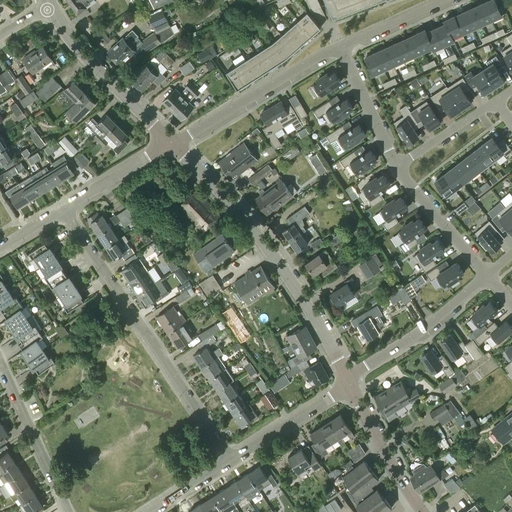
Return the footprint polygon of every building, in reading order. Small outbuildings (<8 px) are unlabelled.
[(73,0),(71,2),(79,11),(86,6),(84,4),(90,0),(73,0)] [(150,0),(154,8),(172,0),(150,0)] [(325,0),(332,14),(333,14),(332,11),(336,9),(338,13),(346,10),(346,11),(346,12),(348,11),(347,11),(347,10),(359,5),(360,6),(360,7),(361,6),(359,1),(361,0),(363,0),(365,3),(372,0),(373,1),(373,2),(375,1),(374,1),(374,0),(325,0)] [(499,8),(494,0),(489,0),(484,3),(491,20),(504,14),(501,7),(499,8)] [(491,20),(484,3),(474,7),(482,24),(491,20)] [(482,24),(474,7),(464,12),(472,29),(482,24)] [(155,32),(170,26),(167,21),(165,16),(163,11),(163,10),(149,16),(153,27),(155,32)] [(320,27),(307,12),(298,20),(312,35),(320,27)] [(472,29),(464,12),(455,16),(454,16),(462,33),(472,29)] [(462,33),(454,16),(444,20),(453,40),(454,40),(453,37),(462,33)] [(303,43),(312,35),(298,20),(290,27),(303,43)] [(453,40),(444,20),(445,24),(436,28),(444,45),(453,40)] [(270,29),(266,24),(262,26),(265,32),(270,29)] [(141,41),(137,36),(114,57),(120,64),(122,62),(127,67),(136,59),(136,58),(135,54),(145,46),(148,51),(161,42),(161,43),(169,37),(168,37),(174,33),(170,26),(155,32),(156,33),(155,34),(154,32),(141,41)] [(265,32),(262,26),(257,29),(261,35),(265,32)] [(303,43),(290,27),(281,35),(294,50),(303,43)] [(444,45),(436,28),(426,32),(425,29),(434,49),(444,45)] [(434,49),(425,29),(415,34),(423,51),(432,47),(433,50),(434,49)] [(104,32),(99,37),(105,43),(110,38),(104,32)] [(114,57),(137,36),(133,32),(129,35),(124,39),(123,37),(108,51),(114,57)] [(423,51),(415,34),(414,34),(405,39),(413,56),(423,51)] [(285,58),(294,50),(281,35),(274,41),(285,58)] [(254,40),(251,36),(246,39),(249,44),(254,40)] [(249,44),(246,39),(240,43),(243,47),(249,44)] [(413,56),(405,39),(395,43),(403,60),(413,56)] [(285,58),(274,41),(273,42),(265,47),(276,64),(285,58)] [(403,60),(395,43),(385,48),(393,65),(403,60)] [(511,44),(511,45),(501,52),(511,67),(511,44)] [(33,73),(52,60),(43,47),(32,54),(31,53),(23,59),(33,73)] [(202,62),(213,55),(208,47),(197,54),(202,62)] [(276,64),(265,47),(255,53),(266,71),(276,64)] [(235,52),(232,48),(227,51),(229,56),(235,52)] [(393,65),(385,48),(376,52),(383,69),(393,65)] [(224,60),(229,56),(227,51),(221,55),(224,60)] [(160,61),(164,57),(160,52),(156,57),(160,61)] [(383,69),(376,52),(365,57),(370,67),(368,68),(371,75),(383,69)] [(168,53),(164,57),(160,61),(167,68),(175,60),(168,53)] [(266,71),(255,53),(245,60),(256,77),(266,71)] [(486,62),(488,66),(483,70),(494,87),(496,85),(497,87),(503,83),(502,81),(504,80),(498,70),(503,66),(496,55),(486,62)] [(138,83),(155,65),(149,59),(146,62),(147,63),(132,78),(138,83)] [(180,66),(185,73),(195,67),(190,59),(180,66)] [(256,77),(245,60),(236,66),(247,83),(256,77)] [(214,67),(210,61),(205,64),(209,71),(214,67)] [(155,65),(138,83),(144,89),(154,79),(159,84),(167,76),(155,65)] [(247,83),(236,66),(226,72),(237,89),(247,83)] [(2,73),(9,83),(9,84),(15,80),(8,69),(2,73)] [(494,87),(483,70),(474,76),(471,72),(465,76),(472,87),(478,83),(484,93),(486,92),(487,93),(494,89),(493,88),(494,87)] [(333,71),(328,75),(327,73),(316,80),(318,82),(312,86),(318,96),(340,82),(333,71)] [(9,83),(2,73),(0,74),(0,81),(0,82),(0,88),(4,87),(9,83)] [(15,79),(26,94),(32,90),(21,75),(15,79)] [(41,97),(56,81),(51,77),(36,93),(41,97)] [(446,86),(461,108),(462,107),(463,109),(470,105),(469,103),(471,102),(464,92),(470,89),(470,88),(462,77),(447,87),(446,86)] [(190,90),(194,86),(192,84),(195,82),(192,79),(185,87),(186,88),(182,91),(180,94),(175,89),(163,101),(173,110),(190,91),(190,90)] [(69,106),(84,92),(85,91),(73,80),(61,92),(68,99),(65,102),(69,106)] [(56,81),(41,97),(45,102),(61,85),(56,81)] [(190,91),(173,110),(182,118),(193,106),(189,102),(191,100),(190,99),(194,96),(195,97),(200,92),(199,91),(202,89),(198,86),(196,88),(194,86),(190,90),(190,91)] [(461,108),(446,86),(431,96),(439,108),(444,105),(451,115),(453,114),(454,115),(460,111),(459,110),(461,108)] [(33,91),(19,100),(24,107),(38,98),(33,91)] [(84,92),(69,106),(70,107),(66,111),(76,121),(95,102),(84,92)] [(332,107),(328,100),(313,111),(317,117),(324,113),(331,123),(337,119),(338,120),(348,113),(347,112),(352,108),(346,98),(332,107)] [(296,129),(302,125),(290,105),(285,108),(281,101),(271,107),(283,127),(292,122),(296,129)] [(13,112),(19,108),(15,102),(9,107),(13,112)] [(422,119),(429,129),(438,122),(425,102),(410,111),(417,122),(422,119)] [(306,113),(300,103),(294,107),(300,117),(306,113)] [(410,111),(406,105),(399,109),(404,116),(394,122),(400,131),(398,133),(402,139),(404,138),(408,143),(418,136),(412,126),(418,122),(417,122),(410,111)] [(283,127),(271,107),(270,107),(271,107),(261,113),(268,125),(263,128),(275,148),(281,145),(274,132),(283,127)] [(19,108),(13,112),(17,117),(23,113),(19,108)] [(117,124),(106,114),(97,123),(93,118),(88,123),(93,128),(91,129),(97,134),(94,137),(99,142),(117,124)] [(28,133),(35,128),(31,124),(25,128),(28,133)] [(117,124),(99,142),(94,147),(99,152),(106,144),(117,155),(128,144),(123,139),(127,134),(117,124)] [(344,132),(340,126),(326,136),(330,143),(336,139),(343,148),(349,144),(350,146),(360,139),(359,137),(364,134),(358,124),(344,132)] [(298,131),(301,137),(309,133),(305,127),(298,131)] [(38,133),(35,128),(28,133),(31,137),(38,133)] [(511,150),(503,138),(497,143),(492,136),(483,143),(496,160),(505,154),(506,156),(511,151),(511,150)] [(59,143),(71,156),(76,152),(64,139),(59,143)] [(51,145),(60,155),(65,150),(56,140),(51,145)] [(232,179),(258,160),(244,142),(219,162),(232,179)] [(496,160),(483,143),(483,144),(475,150),(488,166),(496,160)] [(7,147),(0,150),(0,162),(2,165),(14,158),(7,147)] [(27,148),(22,152),(25,157),(30,153),(27,148)] [(358,157),(354,151),(340,160),(344,167),(348,164),(354,174),(361,170),(362,172),(372,165),(371,163),(376,160),(369,149),(358,157)] [(475,150),(467,156),(480,172),(488,166),(475,150)] [(38,152),(32,155),(37,163),(42,159),(38,152)] [(85,166),(87,163),(90,160),(82,153),(80,154),(79,153),(74,158),(73,159),(82,169),(85,166)] [(309,158),(320,174),(327,170),(316,153),(309,158)] [(37,163),(32,155),(27,159),(31,166),(37,163)] [(467,156),(459,162),(470,177),(478,171),(480,173),(480,172),(467,156)] [(56,168),(63,180),(74,173),(67,161),(60,165),(57,160),(58,160),(54,157),(50,159),(52,163),(52,164),(55,168),(56,168)] [(459,162),(451,168),(462,183),(470,177),(459,162)] [(274,175),(278,172),(274,168),(272,169),(269,165),(257,174),(261,179),(271,171),(274,175)] [(15,166),(10,169),(14,176),(20,173),(15,166)] [(56,168),(55,168),(49,172),(46,167),(41,170),(44,175),(44,174),(52,186),(63,180),(56,168)] [(451,168),(443,175),(456,191),(455,189),(462,183),(451,168)] [(14,176),(10,169),(5,172),(9,180),(14,176)] [(44,174),(44,175),(33,181),(41,193),(52,186),(44,174)] [(366,184),(367,186),(361,190),(372,206),(383,199),(379,192),(390,185),(383,175),(377,179),(376,177),(366,184)] [(456,191),(443,175),(435,181),(441,190),(439,191),(444,197),(447,195),(448,197),(456,191)] [(492,184),(498,180),(494,176),(489,180),(492,184)] [(263,193),(261,190),(259,192),(260,194),(261,195),(256,198),(262,206),(287,187),(281,179),(263,193)] [(261,180),(257,183),(262,189),(266,186),(261,180)] [(33,181),(22,188),(30,200),(41,193),(33,181)] [(287,187),(262,206),(267,214),(293,194),(297,191),(291,184),(287,187)] [(167,196),(172,192),(171,190),(173,189),(170,186),(164,192),(167,196)] [(349,195),(355,191),(352,186),(345,190),(349,195)] [(30,200),(22,188),(11,195),(19,207),(30,200)] [(196,190),(179,206),(202,232),(220,216),(196,190)] [(511,190),(502,199),(507,204),(511,199),(511,190)] [(394,200),(384,207),(385,208),(382,210),(389,220),(383,224),(386,230),(398,222),(394,217),(407,208),(401,198),(395,201),(394,200)] [(474,201),(471,204),(477,211),(480,208),(474,201)] [(464,202),(454,209),(458,214),(468,206),(464,202)] [(290,241),(301,234),(301,233),(306,230),(303,226),(304,225),(303,220),(302,219),(310,213),(305,206),(287,219),(291,226),(283,231),(290,241)] [(491,218),(500,228),(505,224),(511,232),(511,213),(505,206),(491,218)] [(127,208),(121,211),(129,222),(130,221),(135,217),(127,208)] [(121,211),(116,215),(120,220),(124,226),(129,222),(121,211)] [(98,235),(111,226),(114,224),(111,220),(110,219),(107,221),(102,215),(98,218),(95,214),(88,219),(90,223),(98,235)] [(144,225),(156,237),(158,240),(157,240),(163,247),(174,237),(168,231),(167,231),(154,217),(144,225)] [(414,236),(426,229),(419,218),(414,222),(412,220),(402,227),(403,229),(397,233),(404,243),(400,245),(404,252),(418,243),(414,236)] [(499,245),(500,243),(493,234),(498,230),(489,220),(475,232),(481,240),(479,242),(486,250),(488,248),(491,252),(493,250),(494,251),(500,246),(499,245)] [(117,236),(111,226),(98,235),(105,245),(117,236)] [(197,262),(197,261),(207,275),(214,271),(212,268),(212,267),(234,251),(221,232),(191,253),(197,262)] [(331,232),(321,238),(324,242),(333,236),(331,232)] [(329,239),(330,241),(333,245),(345,238),(342,232),(329,239)] [(308,244),(301,234),(290,241),(297,252),(308,244)] [(119,238),(117,236),(105,245),(114,258),(120,254),(123,258),(134,251),(131,246),(126,249),(123,244),(128,241),(124,235),(119,238)] [(140,239),(144,245),(151,240),(147,235),(140,239)] [(310,243),(311,244),(314,249),(323,243),(320,238),(310,243)] [(437,240),(432,244),(430,242),(420,249),(421,250),(414,255),(425,272),(436,264),(432,258),(444,250),(437,240)] [(40,267),(56,256),(53,251),(56,249),(54,246),(49,249),(45,242),(28,253),(33,260),(35,258),(41,266),(40,266),(40,267)] [(337,266),(326,249),(306,263),(313,274),(319,270),(323,276),(337,266)] [(161,261),(167,257),(163,252),(157,256),(161,261)] [(129,282),(147,270),(143,263),(138,267),(134,262),(139,259),(135,253),(124,260),(127,265),(121,270),(129,282)] [(57,256),(56,256),(40,267),(41,267),(46,275),(44,277),(48,283),(65,272),(64,271),(64,272),(60,265),(65,262),(63,259),(59,261),(56,257),(57,256)] [(167,257),(161,261),(164,266),(170,262),(167,257)] [(372,257),(360,265),(368,277),(380,269),(378,266),(372,257)] [(463,272),(456,262),(441,272),(437,266),(426,273),(431,280),(435,277),(441,287),(447,283),(448,284),(459,278),(458,276),(463,272)] [(261,265),(234,282),(241,293),(248,303),(274,286),(268,276),(261,265)] [(154,267),(150,270),(157,279),(161,276),(154,267)] [(137,294),(155,282),(147,270),(129,282),(137,294)] [(65,272),(48,283),(52,289),(54,287),(60,295),(59,296),(60,296),(76,285),(75,285),(72,280),(75,278),(73,275),(68,278),(64,272),(65,272)] [(221,287),(216,281),(212,275),(198,284),(208,299),(210,297),(208,295),(220,287),(221,287)] [(347,283),(331,293),(332,296),(336,302),(338,305),(355,295),(351,288),(356,285),(351,277),(345,281),(345,282),(346,281),(347,283)] [(164,295),(159,287),(163,284),(159,279),(155,282),(137,294),(145,306),(156,299),(157,300),(164,295)] [(174,290),(175,291),(177,294),(192,285),(189,281),(174,290)] [(403,286),(411,298),(417,294),(410,282),(403,286)] [(76,285),(60,296),(66,304),(63,306),(67,312),(84,301),(79,294),(84,291),(82,288),(79,290),(75,286),(76,285)] [(175,297),(176,298),(179,303),(190,296),(190,295),(194,293),(191,288),(190,288),(175,297)] [(8,289),(0,293),(0,307),(3,312),(3,313),(19,302),(15,296),(13,297),(7,289),(8,289)] [(19,302),(3,313),(7,319),(3,322),(5,325),(8,323),(11,328),(27,317),(26,318),(21,309),(23,308),(19,302)] [(498,311),(490,302),(485,306),(484,304),(474,312),(476,314),(470,319),(478,328),(498,311)] [(377,305),(351,320),(351,321),(355,326),(358,324),(367,340),(379,333),(377,329),(385,325),(379,315),(382,314),(377,305)] [(167,332),(185,320),(180,312),(178,314),(172,306),(156,317),(167,332)] [(27,317),(11,328),(11,329),(11,328),(15,333),(11,335),(13,338),(18,335),(22,341),(19,344),(39,331),(35,325),(32,326),(27,318),(27,317)] [(202,339),(211,334),(225,325),(221,319),(215,323),(215,324),(199,334),(202,339)] [(185,320),(167,332),(177,347),(193,337),(187,328),(189,327),(185,320)] [(494,322),(474,338),(479,344),(490,335),(496,343),(511,330),(511,327),(506,320),(498,327),(494,322)] [(294,347),(311,338),(304,327),(288,336),(292,343),(287,346),(289,350),(294,347)] [(39,331),(19,344),(23,350),(19,353),(21,356),(24,354),(27,359),(43,349),(43,348),(42,349),(37,341),(43,337),(39,331)] [(211,334),(202,339),(196,343),(200,349),(193,354),(201,366),(214,359),(223,353),(219,347),(211,353),(206,346),(215,339),(211,334)] [(462,340),(457,344),(451,336),(441,343),(454,361),(462,355),(468,362),(474,358),(465,344),(462,340)] [(288,361),(292,368),(298,364),(298,363),(311,356),(309,352),(316,348),(315,346),(314,344),(311,338),(294,347),(298,355),(288,361)] [(465,344),(474,358),(476,360),(483,355),(473,339),(465,344)] [(238,342),(232,347),(235,352),(241,348),(238,342)] [(43,349),(27,359),(27,360),(27,359),(31,364),(27,366),(30,369),(34,366),(39,373),(55,362),(51,356),(48,358),(43,349)] [(431,350),(421,356),(428,366),(426,367),(429,372),(431,371),(433,375),(442,368),(447,376),(454,372),(442,354),(436,358),(431,350)] [(247,371),(253,367),(250,362),(246,356),(240,360),(243,365),(247,371)] [(222,370),(214,359),(201,366),(209,378),(222,370)] [(292,368),(291,369),(284,374),(279,378),(282,383),(289,380),(288,378),(302,370),(312,388),(329,379),(319,361),(310,366),(306,359),(298,364),(292,368)] [(209,378),(217,390),(234,379),(226,367),(222,370),(209,378)] [(253,367),(247,371),(250,376),(256,372),(253,367)] [(462,369),(439,385),(444,392),(466,376),(462,369)] [(234,379),(217,390),(225,402),(238,394),(230,382),(234,379)] [(380,407),(406,390),(401,381),(374,397),(380,407)] [(263,394),(264,393),(269,390),(265,384),(260,388),(263,394)] [(408,393),(406,390),(380,407),(385,417),(386,416),(386,417),(387,419),(388,420),(388,421),(398,415),(396,411),(395,410),(420,396),(416,389),(408,393)] [(278,403),(269,390),(264,393),(272,406),(278,403)] [(246,405),(238,394),(225,402),(233,414),(246,405)] [(444,404),(430,413),(434,420),(438,418),(442,424),(453,417),(460,412),(450,400),(444,404)] [(249,403),(246,405),(233,414),(241,426),(257,415),(249,403)] [(511,435),(511,412),(492,429),(503,443),(511,435)] [(341,438),(347,434),(350,439),(354,436),(339,414),(330,420),(341,438)] [(341,438),(330,420),(320,426),(331,444),(337,440),(340,445),(344,442),(341,438)] [(331,444),(320,426),(310,433),(316,442),(311,445),(316,452),(315,453),(319,459),(328,453),(325,448),(331,444)] [(433,432),(437,440),(441,438),(436,430),(433,432)] [(350,455),(362,448),(358,443),(347,450),(350,455)] [(312,451),(308,445),(302,449),(301,447),(287,456),(298,474),(311,465),(314,470),(322,465),(312,451)] [(362,448),(350,455),(355,462),(365,453),(362,448)] [(0,469),(1,471),(14,462),(7,451),(0,456),(0,455),(0,469)] [(450,461),(454,457),(448,451),(444,455),(450,461)] [(347,488),(371,470),(364,460),(354,468),(352,465),(348,470),(349,471),(344,475),(348,480),(343,483),(347,488)] [(14,462),(1,471),(3,474),(0,476),(0,478),(4,484),(21,473),(14,462)] [(415,485),(436,472),(430,464),(427,467),(423,463),(412,470),(414,474),(410,477),(415,485)] [(260,465),(248,473),(259,490),(270,483),(273,487),(277,484),(270,473),(271,473),(266,465),(262,468),(260,465)] [(436,473),(436,472),(415,485),(420,492),(448,475),(443,469),(436,473)] [(327,473),(332,479),(337,475),(332,470),(327,473)] [(378,479),(371,470),(347,488),(351,493),(355,490),(358,494),(358,495),(370,486),(378,479)] [(28,484),(21,473),(4,484),(11,495),(10,495),(10,496),(28,484)] [(248,473),(236,480),(246,496),(251,493),(252,495),(259,490),(248,473)] [(451,494),(460,487),(452,478),(444,484),(451,494)] [(236,480),(224,488),(232,500),(234,504),(246,496),(236,480)] [(28,484),(10,496),(14,501),(19,498),(22,503),(35,495),(28,484)] [(358,495),(358,494),(354,497),(358,503),(356,504),(362,511),(365,511),(384,498),(377,489),(374,491),(370,486),(358,495)] [(232,500),(224,488),(212,496),(223,511),(228,508),(226,504),(232,500)] [(33,511),(43,506),(35,495),(22,503),(27,511),(33,511)] [(212,496),(200,503),(205,511),(222,511),(223,511),(212,496)] [(385,511),(391,507),(384,498),(365,511),(385,511)] [(329,503),(335,511),(337,511),(341,510),(334,500),(329,503)] [(205,511),(200,503),(188,511),(205,511)] [(318,511),(317,511),(328,511),(324,506),(322,503),(318,511)] [(335,511),(329,503),(324,506),(328,511),(335,511)] [(481,511),(475,503),(465,511),(465,510),(462,511),(481,511)]
